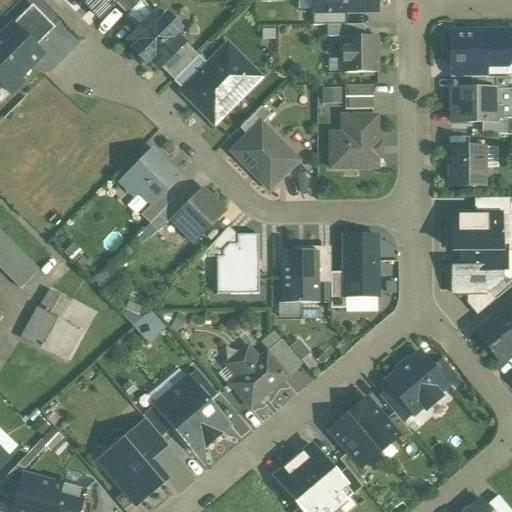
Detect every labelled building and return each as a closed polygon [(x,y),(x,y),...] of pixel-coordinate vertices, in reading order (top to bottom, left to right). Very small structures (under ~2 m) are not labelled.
[(79,0),(98,19),(113,3),(116,0),(79,0)] [(142,0),(116,0),(113,3),(127,16),(142,0)] [(311,0),(311,11),(345,11),(376,11),(376,0),(311,0)] [(54,29),(32,6),(12,26),(34,49),(54,29)] [(345,11),(311,11),(311,25),(327,25),(345,25),(345,11)] [(161,21),(154,14),(128,41),(135,48),(132,51),(145,65),(149,61),(158,70),(160,68),(184,44),(175,35),(180,30),(166,16),(161,21)] [(345,25),(327,25),(327,38),(341,38),(364,38),(364,25),(345,25)] [(12,26),(0,38),(0,83),(11,95),(22,84),(18,80),(42,56),(34,49),(12,26)] [(511,33),(450,34),(450,67),(487,67),(507,67),(511,61),(511,33)] [(377,74),(376,38),(364,38),(341,38),(342,74),(377,74)] [(184,44),(160,68),(173,82),(198,57),(184,44)] [(207,67),(182,91),(204,113),(202,115),(213,127),(260,80),(227,47),(207,67)] [(198,57),(173,82),(182,91),(207,67),(198,57)] [(487,79),(487,67),(450,67),(450,79),(471,79),(487,79)] [(487,79),(471,79),(471,91),(495,91),(507,91),(507,79),(487,79)] [(321,87),(320,103),(340,104),(341,87),(321,87)] [(344,87),(345,98),(373,97),(373,87),(344,87)] [(471,91),(451,91),(451,124),(496,124),(496,120),(500,120),(500,108),(496,108),(495,91),(471,91)] [(373,97),(345,98),(345,111),(373,111),(373,97)] [(262,108),(240,130),(248,139),(260,127),(271,116),(262,108)] [(377,117),(342,118),(342,149),(330,149),(330,170),(377,170),(377,117)] [(296,163),(260,127),(248,139),(233,154),(269,190),(296,163)] [(481,148),(451,148),(451,188),(482,188),(481,148)] [(153,154),(120,186),(134,200),(138,196),(149,207),(166,191),(178,179),(153,154)] [(302,193),(313,185),(303,170),(291,178),(302,193)] [(183,208),(170,221),(194,244),(225,214),(201,190),(183,208)] [(141,216),(149,225),(175,200),(166,191),(149,207),(141,216)] [(175,200),(149,225),(158,233),(170,221),(183,208),(175,200)] [(474,201),(475,217),(499,216),(510,216),(510,200),(474,201)] [(452,268),(453,295),(467,295),(467,305),(486,294),(500,281),(500,272),(505,271),(505,249),(500,250),(499,216),(475,217),(452,217),(452,252),(461,252),(461,268),(452,268)] [(228,229),(205,255),(213,262),(216,259),(237,237),(237,236),(228,229)] [(37,273),(0,235),(0,271),(19,291),(37,273)] [(259,295),(258,236),(237,237),(216,259),(217,296),(259,295)] [(376,297),(376,237),(344,238),(344,274),(344,298),(345,298),(376,297)] [(331,274),(331,247),(314,248),(314,254),(318,254),(319,284),(331,284),(331,274)] [(314,254),(283,254),(284,304),(319,303),(319,284),(318,254),(314,254)] [(387,297),(399,297),(400,261),(380,260),(379,310),(387,310),(387,297)] [(344,298),(344,274),(331,274),(331,284),(332,310),(346,310),(345,298),(344,298)] [(511,287),(495,302),(487,308),(495,317),(511,302),(511,287)] [(487,308),(495,302),(488,293),(486,294),(467,305),(477,317),(487,308)] [(69,305),(48,294),(38,311),(59,322),(69,305)] [(139,301),(123,313),(132,324),(147,312),(139,301)] [(511,302),(495,317),(475,334),(500,364),(511,354),(511,302)] [(38,311),(37,311),(21,341),(64,364),(80,334),(59,322),(38,311)] [(134,323),(144,342),(164,332),(154,312),(134,323)] [(287,348),(301,361),(310,352),(296,339),(287,348)] [(301,366),(281,341),(266,354),(287,378),(301,366)] [(258,361),(247,348),(226,366),(241,384),(233,390),(250,410),(287,378),(266,354),(258,361)] [(420,356),(386,384),(390,388),(413,415),(422,407),(425,410),(440,398),(437,395),(446,387),(431,369),(420,356)] [(431,369),(446,387),(457,379),(442,361),(431,369)] [(196,372),(154,407),(172,428),(195,455),(227,428),(207,405),(217,396),(196,372)] [(402,424),(413,415),(390,388),(379,396),(393,414),(402,424)] [(384,422),(366,400),(347,416),(379,453),(396,438),(397,437),(384,422)] [(154,407),(143,417),(147,421),(161,438),(172,428),(154,407)] [(411,436),(393,414),(384,422),(397,437),(396,438),(402,444),(411,436)] [(379,453),(347,416),(329,431),(348,453),(361,468),(379,453)] [(147,421),(128,437),(150,463),(169,447),(161,438),(147,421)] [(128,437),(98,462),(136,507),(166,482),(150,463),(128,437)] [(311,447),(293,462),(335,511),(362,488),(357,482),(346,469),(337,477),(311,447)] [(361,468),(348,453),(339,461),(346,469),(357,482),(367,474),(361,468)] [(333,511),(335,511),(293,462),(275,478),(301,509),(297,511),(333,511)] [(14,471),(0,484),(0,492),(7,500),(1,505),(9,511),(10,511),(21,478),(14,471)] [(44,511),(52,487),(21,478),(10,511),(44,511)] [(121,511),(95,483),(83,496),(77,511),(121,511)] [(77,511),(83,496),(52,487),(44,511),(77,511)] [(510,511),(498,498),(487,508),(490,511),(510,511)] [(482,502),(470,511),(490,511),(487,508),(482,502)]
